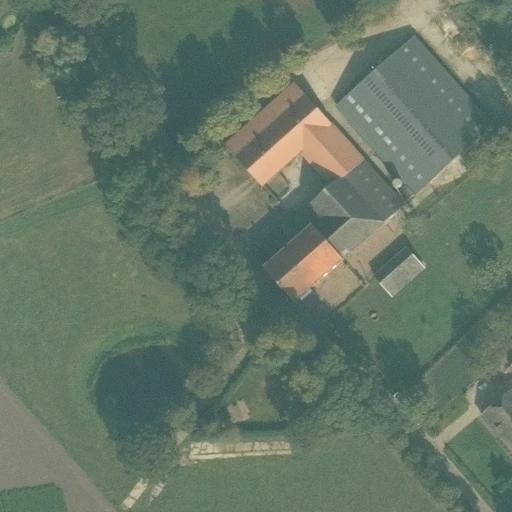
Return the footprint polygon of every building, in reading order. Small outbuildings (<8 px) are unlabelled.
[(294,83),(224,146),(262,188),(300,153),(331,188),(296,220),(306,233),(294,243),(312,264),(308,268),(320,281),(341,262),(341,263),(343,261),(352,253),(354,251),(383,225),(383,226),(385,224),(385,223),(405,206),(403,204),(415,194),(416,196),(493,127),(413,38),(335,106),(407,184),(395,195),(294,83)] [(297,302),(296,302),(320,281),(308,268),(312,264),(294,243),(266,268),(266,267),(264,269),(266,271),(293,302),(295,304),(297,302)] [(395,257),(414,278),(425,269),(406,248),(395,257)] [(498,431),(511,447),(511,391),(482,417),(495,433),(498,431)] [(233,423),(226,411),(217,416),(223,429),(233,423)]
